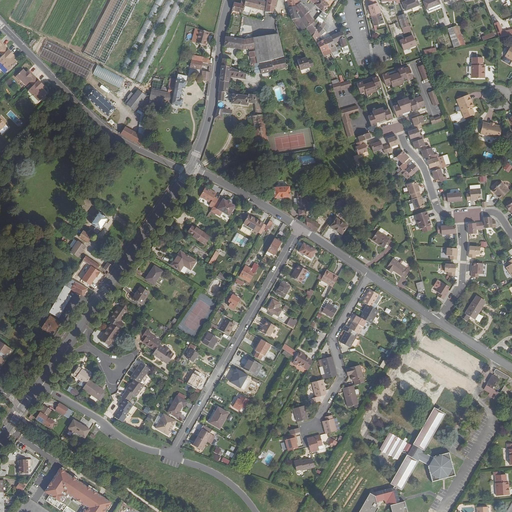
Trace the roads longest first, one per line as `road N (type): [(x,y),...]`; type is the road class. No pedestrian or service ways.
road 1 (residential): [(298,228),(172,455)]
road 2 (residential): [(188,169),(117,138),(0,24)]
road 3 (tertiary): [(188,169),(81,324)]
road 4 (tertiary): [(229,0),(203,134),(188,169)]
road 5 (residential): [(312,424),(340,375),(331,336),(367,276)]
road 6 (residential): [(172,455),(121,439),(37,385)]
road 7 (residential): [(188,169),(298,228)]
